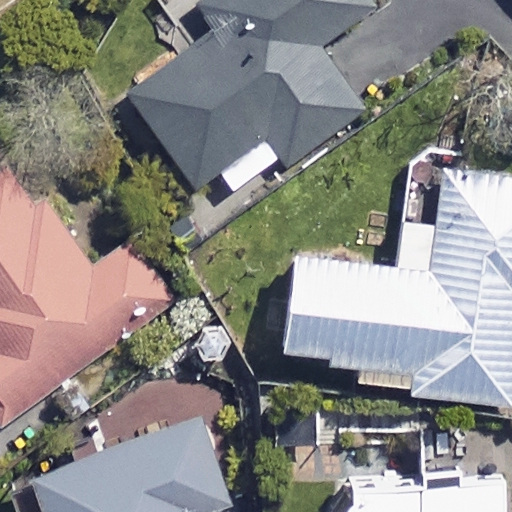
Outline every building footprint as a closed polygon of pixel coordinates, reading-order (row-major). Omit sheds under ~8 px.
[(366,0),(191,0),(205,17),(115,89),(182,174),(203,157),(225,185),(272,148),(283,161),(357,102),(311,43),(366,0)] [(0,413),(172,292),(123,222),(95,241),(14,125),(0,134),(0,413)] [(507,167),(432,155),(415,263),(272,240),(257,335),(342,348),(339,369),(503,395),(511,341),(511,192),(503,191),(507,167)] [(220,497),(195,413),(21,465),(34,511),(194,511),(193,505),(220,497)] [(495,511),(496,473),(324,472),(323,511),(495,511)]
